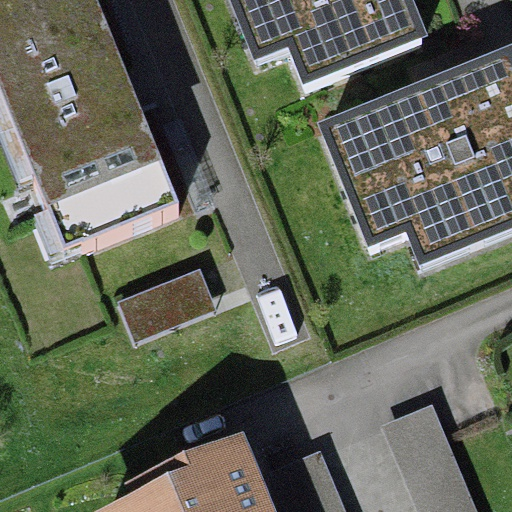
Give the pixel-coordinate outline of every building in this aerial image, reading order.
[(180,229),(87,0),(49,0),(0,19),(0,133),(59,276),(180,229)] [(392,0),(223,0),(252,67),(287,52),(303,91),(411,45),(392,0)] [(511,70),(330,145),(376,256),(412,242),(425,273),(511,237),(511,70)] [(196,289),(116,318),(133,360),(214,330),(196,289)] [(474,511),(433,413),(393,429),(428,511),(474,511)] [(333,511),(314,461),(272,477),(285,511),(333,511)] [(241,511),(226,472),(122,511),(241,511)]
